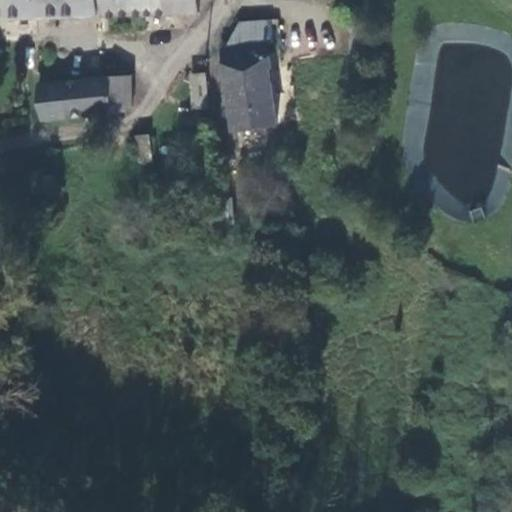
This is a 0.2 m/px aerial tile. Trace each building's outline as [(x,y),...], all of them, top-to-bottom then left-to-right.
[(1,0),(1,9),(92,8),(91,0),(1,0)] [(276,42),(273,16),(235,17),(224,41),(270,42),(276,42)] [(277,122),(270,42),(224,41),(224,54),(234,126),(277,122)] [(132,74),(108,75),(111,111),(134,109),(132,74)] [(192,105),(209,104),(207,74),(191,75),(192,105)] [(108,75),(39,81),(42,117),(111,111),(108,75)] [(135,161),(152,162),(152,148),(144,132),(136,133),(135,161)] [(2,158),(4,173),(24,169),(22,155),(2,158)] [(209,187),(180,188),(180,200),(209,199),(209,187)]
